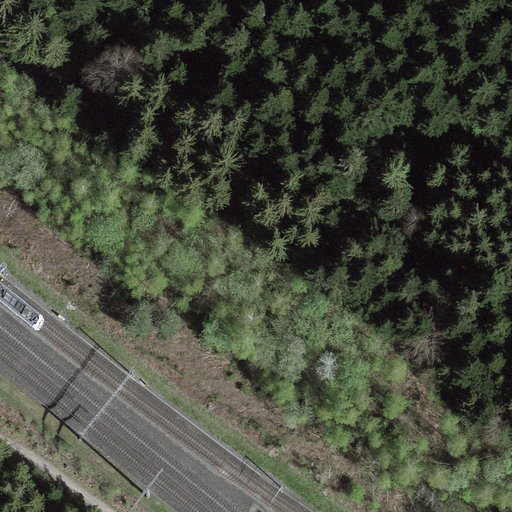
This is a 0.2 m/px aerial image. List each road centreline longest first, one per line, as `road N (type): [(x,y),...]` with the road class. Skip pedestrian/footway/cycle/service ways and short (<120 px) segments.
road 1 (track): [(0,64),(124,90),(318,166),(511,283)]
road 2 (track): [(104,511),(0,443)]
